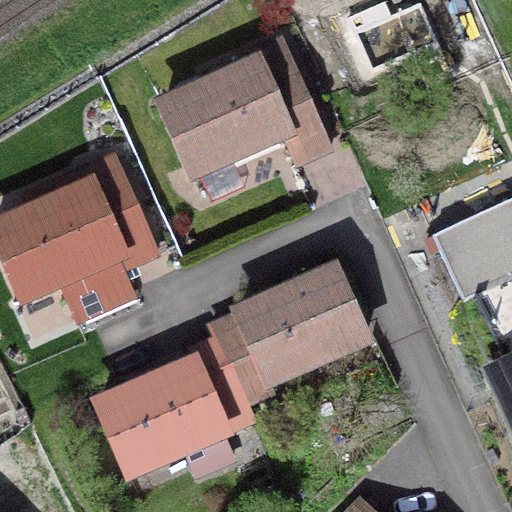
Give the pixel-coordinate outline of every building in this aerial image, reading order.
[(422,5),(357,34),(374,70),(438,42),(422,5)] [(257,78),(162,116),(190,184),(284,146),(257,78)] [(90,201),(0,236),(0,250),(23,307),(117,269),(90,201)] [(511,204),(435,239),(462,300),(511,278),(511,204)] [(336,287),(241,325),(269,394),(363,356),(336,287)] [(511,366),(489,377),(511,429),(511,366)] [(194,377),(100,415),(128,483),(222,445),(194,377)]
